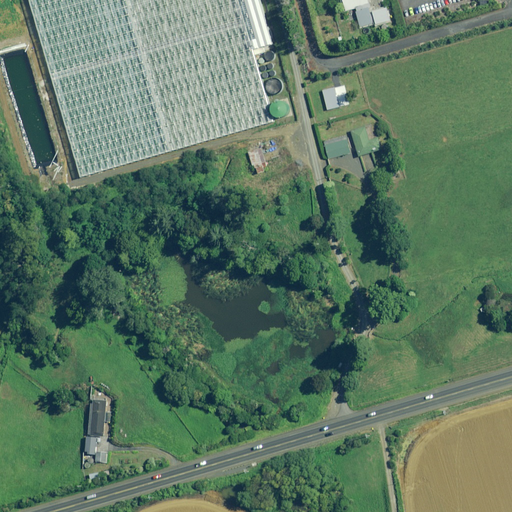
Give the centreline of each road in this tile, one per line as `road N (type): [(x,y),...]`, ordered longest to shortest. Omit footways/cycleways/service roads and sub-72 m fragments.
road 1 (primary): [(49,511),(511,377)]
road 2 (track): [(347,424),(343,389),(360,342),(358,286),(324,209),(277,0)]
